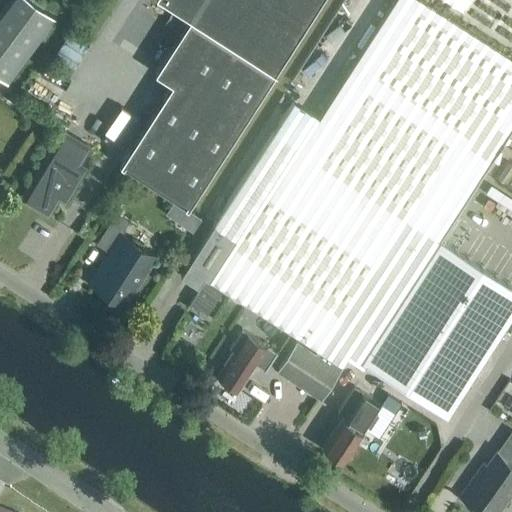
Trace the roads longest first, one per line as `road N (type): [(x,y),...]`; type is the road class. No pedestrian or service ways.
road 1 (unclassified): [(0,274),(353,511)]
road 2 (unknown): [(404,511),(511,342)]
road 3 (unknown): [(129,0),(103,59),(104,78),(131,123)]
road 4 (unclassified): [(100,511),(0,443)]
